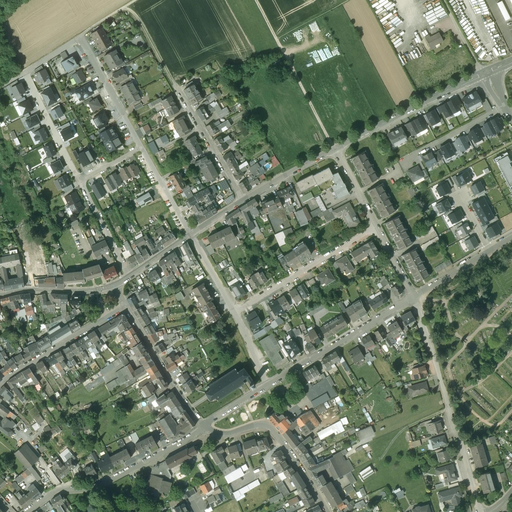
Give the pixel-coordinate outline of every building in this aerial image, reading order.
[(428,11),(441,4),(439,0),(435,0),(429,3),(431,6),(426,8),(428,11)] [(510,18),(502,1),(497,4),(505,21),(510,18)] [(102,28),(91,34),(100,52),(112,45),(111,45),(111,46),(108,42),(109,41),(108,41),(106,37),(107,37),(106,37),(103,33),(104,32),(103,33),(101,29),(102,28)] [(439,33),(430,37),(429,35),(424,38),(431,50),(435,47),(434,46),(443,41),(439,33)] [(411,47),(416,45),(412,37),(407,40),(411,47)] [(495,49),(493,46),(496,45),(493,40),(488,42),(493,54),(496,53),(495,49)] [(116,50),(103,57),(104,57),(106,60),(105,61),(107,63),(110,69),(118,65),(123,63),(123,62),(122,62),(116,51),(116,50)] [(60,54),(63,60),(68,57),(65,52),(60,54)] [(78,65),(73,56),(60,63),(65,72),(78,65)] [(49,78),(45,69),(43,70),(35,74),(34,74),(35,78),(36,81),(37,80),(38,83),(42,82),(44,83),(46,82),(46,80),(49,78)] [(122,70),(113,75),(113,74),(113,75),(118,83),(118,82),(123,79),(127,77),(125,73),(123,73),(122,71),(123,70),(123,69),(122,69),(122,70)] [(76,73),(72,75),(73,76),(77,84),(86,79),(81,71),(76,73)] [(9,85),(11,88),(19,84),(17,80),(9,85)] [(126,85),(121,88),(123,93),(135,87),(132,82),(126,85)] [(19,84),(11,88),(15,97),(21,94),(25,92),(21,83),(19,84)] [(184,90),(189,99),(199,93),(194,84),(184,90)] [(81,89),(76,91),(76,92),(76,93),(79,99),(80,99),(80,100),(81,100),(85,97),(86,97),(87,97),(88,96),(89,95),(92,93),(92,92),(92,91),(91,90),(89,88),(90,88),(90,87),(89,86),(88,85),(87,85),(81,89)] [(79,86),(69,92),(71,95),(76,92),(76,91),(81,89),(79,86)] [(135,87),(123,93),(126,98),(138,92),(135,87)] [(53,95),(50,89),(41,93),(44,99),(53,95)] [(138,92),(126,98),(130,105),(134,103),(135,104),(137,102),(138,101),(138,100),(141,98),(138,92)] [(216,92),(206,98),(207,101),(217,95),(216,92)] [(475,92),(462,99),(469,111),(482,104),(481,101),(475,92)] [(199,93),(189,99),(193,105),(203,100),(199,93)] [(53,95),(44,99),(47,106),(56,101),(53,95)] [(171,96),(162,101),(166,109),(175,104),(171,96)] [(26,101),(24,97),(22,98),(17,101),(19,105),(26,101)] [(93,101),(89,103),(89,104),(93,111),(101,107),(97,99),(93,101)] [(457,106),(454,99),(447,103),(453,113),(459,110),(457,106)] [(486,99),(481,101),(482,104),(486,113),(492,110),(486,99)] [(26,101),(19,105),(18,105),(23,114),(28,112),(33,109),(28,100),(26,101)] [(447,103),(440,106),(443,112),(446,117),(453,114),(453,113),(447,103)] [(175,104),(166,109),(169,116),(178,112),(175,104)] [(203,106),(196,110),(199,116),(206,112),(212,108),(210,105),(208,105),(209,106),(206,108),(207,109),(205,110),(203,106)] [(212,108),(206,112),(207,113),(210,111),(210,113),(215,110),(218,116),(228,110),(227,107),(221,111),(218,105),(212,108)] [(59,107),(50,112),(54,119),(63,115),(59,107)] [(228,110),(218,116),(220,119),(230,113),(228,110)] [(434,110),(426,114),(430,122),(432,125),(439,121),(437,116),(434,110)] [(206,112),(199,116),(202,122),(210,117),(209,115),(208,115),(207,113),(206,112)] [(104,113),(93,119),(98,127),(105,123),(109,121),(108,120),(105,114),(104,114),(104,113)] [(30,118),(26,120),(30,128),(33,126),(38,123),(40,122),(36,115),(30,118)] [(183,116),(170,123),(174,130),(186,124),(183,119),(184,118),(183,116)] [(420,117),(413,121),(419,132),(426,128),(424,124),(420,117)] [(497,117),(490,121),(496,132),(503,128),(502,127),(498,119),(497,117)] [(501,117),(498,119),(502,127),(506,125),(501,117)] [(216,127),(208,132),(211,136),(218,132),(219,133),(222,131),(221,129),(226,126),(228,128),(231,126),(228,120),(216,127)] [(413,121),(406,124),(409,130),(412,135),(419,132),(413,121)] [(490,121),(483,125),(484,126),(488,134),(489,136),(496,132),(490,121)] [(68,123),(61,127),(63,131),(69,128),(71,127),(68,123)] [(213,123),(205,127),(208,132),(216,127),(213,123)] [(174,130),(176,134),(174,135),(176,139),(191,131),(190,129),(189,129),(186,124),(174,130)] [(106,130),(99,134),(99,135),(100,134),(105,142),(104,143),(117,136),(112,127),(106,130)] [(43,128),(41,129),(34,133),(36,136),(34,137),(36,141),(38,140),(40,143),(48,139),(43,128)] [(74,136),(69,128),(63,131),(61,132),(65,141),(74,136)] [(400,128),(394,131),(391,132),(391,133),(387,135),(394,146),(407,140),(400,128)] [(477,128),(469,132),(470,134),(472,139),(474,143),(482,139),(482,138),(478,130),(477,128)] [(166,135),(160,138),(163,143),(168,140),(169,140),(166,135)] [(117,136),(104,143),(109,152),(117,147),(122,145),(117,136)] [(195,136),(185,141),(189,149),(198,144),(195,139),(196,138),(195,136)] [(463,136),(460,137),(457,138),(457,139),(455,140),(455,141),(460,149),(461,151),(469,147),(466,142),(464,137),(463,136)] [(220,137),(213,141),(217,147),(227,141),(225,138),(222,140),(220,137)] [(158,152),(153,141),(148,144),(153,154),(158,152)] [(227,141),(217,147),(220,153),(228,149),(226,145),(229,143),(227,141)] [(448,143),(440,148),(441,149),(443,155),(445,159),(446,158),(447,161),(451,159),(450,156),(454,154),(453,153),(449,145),(448,143)] [(51,144),(44,148),(49,158),(51,157),(56,154),(51,144)] [(198,144),(189,149),(193,156),(202,152),(198,144)] [(89,148),(83,152),(89,162),(92,160),(94,161),(95,160),(95,159),(91,152),(90,148),(89,148)] [(365,151),(349,159),(350,160),(351,159),(358,172),(356,173),(373,164),(371,165),(364,152),(365,151)] [(437,151),(432,154),(436,162),(442,159),(440,156),(437,151)] [(78,155),(77,155),(79,158),(80,160),(83,165),(85,166),(86,165),(86,164),(89,162),(83,152),(78,155)] [(431,152),(422,157),(428,168),(436,163),(436,162),(432,154),(431,152)] [(510,186),(511,185),(511,168),(511,169),(511,168),(511,166),(511,167),(510,165),(511,164),(511,162),(506,152),(503,154),(504,156),(501,157),(500,156),(495,159),(497,162),(496,162),(506,182),(507,181),(510,186)] [(231,153),(223,158),(226,163),(234,159),(237,157),(235,155),(233,157),(231,153)] [(199,160),(194,163),(195,163),(196,166),(199,164),(201,169),(203,168),(211,164),(212,163),(210,159),(208,160),(206,157),(199,160)] [(234,159),(226,163),(230,169),(237,165),(235,161),(238,160),(237,157),(234,159)] [(57,162),(50,165),(54,173),(60,170),(64,168),(59,160),(57,162)] [(134,167),(133,164),(132,165),(130,164),(130,166),(127,168),(132,176),(131,177),(132,177),(138,174),(137,173),(134,167)] [(213,169),(211,164),(203,168),(206,174),(204,174),(208,181),(210,180),(217,176),(214,168),(213,169)] [(373,164),(356,173),(358,172),(365,185),(363,186),(364,186),(379,178),(379,177),(378,178),(371,165),(373,164)] [(237,165),(230,169),(233,174),(240,170),(239,167),(237,165)] [(258,165),(249,170),(251,173),(260,168),(258,165)] [(414,169),(411,170),(411,169),(407,171),(409,175),(410,178),(411,178),(413,182),(423,176),(420,172),(417,166),(413,168),(414,169)] [(126,167),(123,168),(122,168),(121,170),(120,170),(122,173),(125,179),(126,180),(131,177),(132,176),(127,168),(126,167)] [(240,170),(233,174),(236,180),(244,176),(242,172),(245,171),(243,168),(240,170)] [(328,168),(312,176),(316,184),(317,185),(332,177),(333,177),(332,175),(328,168)] [(429,177),(425,169),(420,172),(423,176),(424,180),(429,177)] [(174,173),(169,176),(173,184),(182,179),(179,172),(178,171),(174,173)] [(334,185),(331,186),(338,199),(346,194),(349,193),(345,186),(344,183),(343,183),(337,172),(335,173),(335,174),(332,175),(333,177),(332,177),(332,179),(335,184),(334,184),(334,185)] [(456,177),(459,184),(460,185),(471,180),(467,172),(456,177)] [(115,173),(109,176),(110,177),(115,187),(121,184),(120,181),(116,176),(115,173)] [(63,188),(71,184),(66,174),(58,179),(62,189),(63,188)] [(312,174),(296,183),(300,192),(316,184),(312,176),(312,174)] [(115,187),(110,177),(104,180),(106,184),(110,191),(116,188),(115,187)] [(446,183),(449,188),(453,186),(448,178),(444,180),(446,183)] [(182,179),(173,184),(176,191),(182,188),(186,186),(182,179)] [(225,190),(231,187),(226,179),(220,182),(225,190)] [(246,180),(239,185),(241,189),(248,184),(247,182),(246,180)] [(101,187),(98,182),(91,186),(98,198),(105,194),(101,187)] [(479,182),(470,187),(474,194),(476,193),(483,189),(479,182)] [(446,183),(436,188),(440,196),(450,191),(449,188),(446,183)] [(65,193),(72,190),(74,189),(71,184),(63,188),(65,193)] [(106,184),(101,187),(105,194),(110,192),(110,191),(106,184)] [(248,184),(241,189),(244,193),(251,189),(250,187),(248,184)] [(381,184),(368,191),(375,204),(388,197),(381,184)] [(289,187),(283,190),(288,202),(292,211),(294,210),(289,198),(292,197),(292,196),(293,196),(289,187)] [(184,191),(183,191),(189,201),(191,206),(194,204),(198,202),(194,196),(193,196),(190,191),(189,188),(184,191)] [(224,190),(218,196),(222,199),(227,193),(224,190)] [(283,190),(276,193),(278,196),(280,201),(281,200),(282,201),(284,200),(285,204),(288,202),(283,190)] [(67,196),(65,197),(65,198),(65,197),(68,204),(79,199),(78,199),(75,193),(76,192),(75,192),(74,193),(67,196)] [(152,199),(149,192),(136,199),(140,205),(152,199)] [(310,192),(300,197),(303,203),(313,198),(310,192)] [(198,193),(193,196),(194,196),(198,202),(201,201),(198,193)] [(278,196),(261,203),(263,208),(265,213),(282,206),(280,201),(278,196)] [(326,210),(319,196),(314,198),(322,213),(326,210)] [(388,197),(375,204),(382,217),(395,211),(388,197)] [(472,204),(477,214),(488,208),(483,198),(479,200),(472,204)] [(79,199),(68,204),(70,207),(66,209),(70,215),(73,213),(73,214),(84,208),(79,199)] [(254,199),(246,204),(249,209),(250,208),(253,214),(254,216),(258,214),(256,211),(255,209),(254,209),(253,207),(254,206),(258,204),(254,199)] [(435,205),(439,213),(444,211),(449,208),(451,207),(447,199),(445,200),(437,204),(435,205)] [(349,202),(332,212),(335,217),(342,214),(346,220),(345,220),(348,225),(354,222),(356,226),(360,223),(355,214),(354,215),(348,204),(349,203),(349,202)] [(201,210),(198,211),(194,204),(191,206),(195,213),(197,212),(198,215),(195,216),(199,224),(207,218),(204,214),(203,215),(202,211),(201,210)] [(217,212),(212,204),(208,207),(211,210),(213,214),(217,212)] [(246,204),(238,209),(240,213),(242,217),(247,215),(246,212),(247,212),(246,211),(249,209),(246,204)] [(208,207),(202,211),(203,215),(204,214),(207,218),(213,214),(211,210),(208,207)] [(263,208),(257,210),(260,216),(262,215),(263,219),(267,217),(265,213),(263,208)] [(319,208),(308,213),(306,208),(302,209),(307,221),(311,219),(311,218),(322,213),(319,208)] [(493,217),(488,208),(477,214),(482,223),(489,220),(493,217)] [(238,209),(231,213),(234,218),(240,213),(238,209)] [(302,209),(295,212),(301,226),(308,223),(307,221),(302,209)] [(463,217),(459,209),(448,216),(452,224),(463,217)] [(322,213),(326,221),(335,217),(332,212),(329,213),(327,210),(326,210),(322,213)] [(231,213),(225,217),(230,226),(234,224),(234,225),(237,224),(234,218),(231,213)] [(247,215),(242,217),(245,225),(247,224),(248,226),(250,229),(256,226),(257,226),(255,220),(251,222),(247,215)] [(398,216),(385,223),(392,236),(405,229),(398,216)] [(77,220),(68,224),(70,228),(79,224),(77,220)] [(471,231),(467,223),(456,228),(458,231),(457,231),(459,235),(460,234),(461,237),(471,231)] [(234,225),(234,224),(230,226),(234,235),(237,235),(239,234),(240,233),(238,229),(237,226),(236,227),(234,225)] [(501,231),(497,224),(485,230),(490,238),(491,237),(498,233),(501,231)] [(162,239),(160,236),(166,232),(162,226),(155,231),(159,240),(162,246),(163,248),(166,246),(162,239)] [(230,226),(217,232),(222,243),(235,237),(234,235),(230,226)] [(432,226),(415,235),(418,240),(434,231),(432,226)] [(283,231),(286,240),(294,235),(291,228),(283,231)] [(405,229),(392,236),(399,250),(412,243),(405,229)] [(286,240),(283,231),(274,234),(279,244),(286,240)] [(169,234),(168,235),(167,234),(166,235),(166,236),(164,237),(168,245),(176,239),(172,232),(169,234)] [(217,232),(207,237),(211,244),(212,248),(219,245),(222,243),(217,232)] [(437,236),(421,246),(423,250),(440,241),(437,236)] [(143,237),(138,240),(138,239),(136,240),(137,241),(134,242),(135,244),(137,247),(140,246),(146,242),(143,237)] [(474,237),(464,241),(466,244),(465,245),(466,248),(467,247),(469,250),(478,245),(474,237)] [(91,247),(96,257),(101,254),(110,250),(105,240),(91,247)] [(133,252),(127,241),(124,242),(126,245),(125,245),(128,251),(129,250),(131,253),(133,252)] [(370,241),(369,242),(368,241),(365,243),(366,244),(361,247),(366,255),(366,256),(369,254),(371,258),(379,253),(372,241),(370,241)] [(304,242),(297,246),(298,247),(293,250),(293,251),(299,261),(311,254),(304,242)] [(195,259),(187,243),(182,245),(190,261),(194,259),(195,259)] [(157,246),(154,248),(151,244),(149,246),(148,246),(153,255),(160,250),(157,246)] [(211,244),(205,247),(210,255),(215,252),(212,248),(211,244)] [(145,249),(143,250),(140,246),(137,247),(140,252),(144,260),(150,257),(145,249)] [(361,247),(351,253),(354,258),(356,262),(361,259),(360,258),(366,255),(361,247)] [(409,269),(422,262),(415,248),(402,255),(409,269)] [(41,249),(28,252),(31,265),(28,265),(27,263),(25,264),(29,277),(31,286),(34,287),(39,286),(38,277),(43,277),(43,278),(48,278),(47,274),(48,274),(48,272),(47,272),(44,254),(41,249)] [(10,256),(0,258),(0,267),(5,267),(16,264),(16,269),(21,268),(18,255),(17,250),(9,251),(10,256)] [(177,254),(176,254),(174,251),(169,255),(173,262),(176,267),(181,264),(177,256),(178,256),(177,254)] [(293,251),(284,256),(290,267),(299,261),(293,251)] [(133,257),(128,259),(128,258),(126,260),(128,263),(129,264),(131,268),(138,264),(134,255),(133,252),(131,253),(133,257)] [(140,252),(134,255),(138,264),(144,260),(140,252)] [(101,254),(96,257),(99,264),(100,268),(104,266),(106,266),(101,254)] [(173,262),(169,255),(167,257),(164,258),(168,266),(171,264),(175,271),(178,270),(176,267),(173,262)] [(290,267),(284,256),(279,260),(285,270),(290,267)] [(336,262),(335,262),(339,268),(339,269),(341,273),(345,270),(349,272),(354,269),(346,256),(336,262)] [(169,274),(165,267),(168,266),(164,258),(158,262),(162,269),(165,276),(166,277),(168,280),(170,278),(172,276),(173,275),(172,272),(169,274)] [(449,259),(434,268),(437,273),(452,264),(449,259)] [(186,263),(185,261),(182,263),(186,272),(190,270),(189,267),(186,263)] [(416,282),(429,275),(422,262),(409,269),(416,282)] [(83,271),(63,273),(63,278),(64,284),(85,282),(85,280),(103,274),(102,271),(100,268),(99,264),(83,269),(83,271)] [(105,270),(102,271),(103,274),(106,280),(110,279),(111,279),(113,278),(113,277),(114,277),(118,275),(114,266),(105,270)] [(5,267),(0,267),(0,269),(2,279),(3,286),(9,285),(8,281),(5,267)] [(18,279),(8,281),(9,285),(11,284),(12,289),(24,286),(21,268),(16,269),(18,279)] [(328,269),(316,276),(320,283),(323,281),(326,285),(334,280),(328,269)] [(155,270),(148,274),(152,282),(160,277),(155,270)] [(240,278),(235,270),(232,271),(237,280),(240,278)] [(259,273),(258,271),(254,274),(260,284),(264,282),(264,283),(267,281),(262,271),(259,273)] [(53,272),(49,272),(50,278),(48,278),(43,278),(43,277),(38,277),(39,286),(56,287),(55,277),(54,275),(53,272)] [(260,284),(254,274),(250,276),(251,278),(248,280),(253,289),(257,287),(256,286),(260,284)] [(168,280),(166,277),(165,276),(163,277),(166,282),(168,285),(170,284),(173,283),(170,278),(168,280)] [(61,278),(56,278),(57,287),(64,288),(64,284),(63,278),(61,278)] [(313,278),(308,282),(310,286),(311,287),(316,284),(313,278)] [(2,279),(0,279),(0,288),(4,288),(4,290),(12,289),(11,284),(9,285),(3,286),(2,279)] [(246,293),(239,281),(230,286),(238,297),(239,298),(246,293)] [(307,281),(302,284),(302,285),(303,284),(305,289),(310,286),(308,282),(307,281)] [(203,284),(191,291),(192,290),(195,295),(194,295),(198,302),(199,302),(201,306),(210,301),(212,299),(203,284)] [(305,289),(303,284),(302,285),(299,287),(299,288),(296,290),(301,297),(301,298),(304,297),(305,297),(308,295),(309,293),(308,291),(307,291),(305,289)] [(398,284),(391,288),(396,296),(403,291),(398,284)] [(151,288),(149,289),(148,287),(146,288),(150,295),(152,299),(157,296),(154,290),(153,291),(151,288)] [(139,293),(138,293),(142,301),(145,300),(150,298),(149,296),(146,289),(139,293)] [(296,289),(289,293),(294,301),(301,297),(296,290),(296,289)] [(180,291),(175,295),(178,301),(184,298),(180,291)] [(383,293),(375,298),(380,305),(388,301),(383,293)] [(30,294),(20,295),(21,299),(23,298),(25,305),(25,308),(28,307),(28,304),(27,302),(31,302),(31,301),(32,301),(32,297),(30,297),(30,294)] [(46,302),(45,294),(39,295),(42,309),(49,307),(48,302),(46,302)] [(292,302),(287,294),(284,296),(290,306),(293,304),(292,302)] [(20,295),(8,297),(10,302),(12,307),(14,313),(20,311),(16,300),(20,299),(21,299),(20,295)] [(80,296),(72,296),(72,305),(79,304),(79,307),(80,307),(80,304),(80,296)] [(138,303),(134,296),(127,299),(131,307),(138,303)] [(290,306),(284,296),(278,300),(284,309),(283,308),(289,304),(289,306),(290,306)] [(8,297),(1,299),(2,304),(4,310),(9,309),(9,308),(12,307),(10,302),(8,297)] [(375,298),(371,300),(369,297),(367,299),(373,309),(380,305),(375,298)] [(360,300),(352,305),(351,305),(359,318),(362,316),(362,317),(364,315),(367,313),(364,308),(361,302),(360,299),(360,300)] [(286,313),(278,300),(273,302),(272,301),(268,303),(270,306),(274,308),(272,310),(275,315),(276,314),(277,316),(280,314),(283,315),(286,313)] [(201,306),(199,307),(201,312),(202,312),(203,311),(206,311),(207,314),(215,309),(210,301),(201,306)] [(340,301),(337,303),(343,312),(346,311),(345,309),(340,301)] [(323,302),(308,311),(310,316),(326,307),(323,302)] [(351,305),(345,309),(346,311),(353,322),(359,318),(351,305)] [(28,307),(25,308),(25,309),(27,315),(33,313),(32,308),(32,306),(28,307)] [(140,308),(133,311),(138,318),(145,315),(149,314),(147,310),(143,312),(141,308),(140,308)] [(215,309),(207,314),(208,316),(208,318),(206,319),(206,320),(208,324),(220,317),(215,309)] [(20,311),(14,313),(17,318),(19,323),(23,322),(26,321),(24,315),(21,316),(20,311)] [(262,323),(255,311),(249,315),(250,316),(247,318),(253,328),(262,323)] [(410,311),(401,316),(403,321),(405,325),(410,322),(411,323),(415,321),(415,320),(410,311)] [(122,314),(114,319),(118,325),(127,319),(124,315),(122,314)] [(145,315),(138,318),(141,323),(148,319),(145,315)] [(337,318),(324,326),(323,326),(320,328),(326,338),(347,325),(341,315),(336,318),(337,318)] [(64,317),(62,318),(62,319),(50,324),(45,325),(46,329),(47,332),(59,325),(62,329),(68,325),(68,324),(64,317)] [(148,319),(141,323),(142,326),(146,324),(147,326),(150,324),(149,322),(150,322),(154,321),(153,320),(154,320),(153,317),(148,319)] [(77,319),(68,324),(68,325),(72,333),(81,327),(77,319)] [(114,319),(98,329),(102,335),(108,331),(113,328),(117,326),(118,325),(114,319)] [(118,325),(117,326),(121,333),(131,326),(127,319),(118,325)] [(396,321),(391,324),(390,323),(386,325),(387,327),(394,338),(394,337),(395,338),(399,335),(400,334),(398,331),(401,330),(399,327),(402,325),(401,322),(400,322),(397,323),(396,321)] [(147,326),(143,328),(147,335),(156,332),(152,324),(151,325),(150,324),(147,326)] [(272,324),(254,334),(257,339),(274,329),(272,324)] [(59,325),(47,332),(48,335),(52,345),(72,333),(68,325),(62,329),(59,325)] [(132,328),(126,331),(127,334),(129,337),(135,333),(132,328)] [(381,328),(374,332),(379,340),(385,337),(386,336),(385,335),(381,328)] [(102,335),(98,329),(95,330),(102,338),(104,342),(107,341),(102,335)] [(295,330),(292,331),(295,337),(301,334),(299,329),(295,330)] [(292,331),(292,330),(291,330),(287,332),(291,338),(292,340),(292,339),(294,343),(295,342),(297,341),(295,337),(292,331)] [(307,334),(306,330),(303,331),(302,331),(306,340),(303,342),(304,344),(306,348),(305,348),(306,351),(307,350),(309,353),(316,349),(313,346),(311,342),(307,334)] [(313,330),(307,334),(311,342),(313,346),(320,341),(316,334),(313,330)] [(94,331),(88,335),(95,347),(97,350),(101,348),(99,344),(98,344),(97,342),(95,341),(99,339),(94,331)] [(156,332),(147,335),(152,344),(156,342),(156,341),(158,339),(157,336),(162,335),(162,333),(161,331),(158,332),(156,332)] [(127,334),(124,336),(123,333),(119,336),(123,342),(126,340),(127,342),(130,339),(129,337),(127,334)] [(135,333),(129,337),(130,339),(127,342),(131,348),(132,347),(141,342),(135,333)] [(174,333),(168,335),(169,338),(161,340),(161,343),(171,339),(176,337),(174,333)] [(36,342),(41,351),(52,345),(48,335),(36,342)] [(95,347),(88,335),(81,339),(86,347),(91,344),(91,345),(91,346),(92,348),(95,347)] [(369,335),(361,340),(366,348),(370,346),(369,344),(373,342),(369,335)] [(274,346),(268,336),(259,341),(276,369),(289,361),(278,344),(274,346)] [(104,342),(102,338),(99,340),(103,345),(102,345),(105,349),(107,347),(105,343),(104,342)] [(294,343),(292,339),(292,340),(291,338),(287,341),(288,342),(282,345),(290,358),(296,355),(297,356),(301,354),(300,352),(298,349),(299,348),(295,342),(294,343)] [(388,341),(387,342),(390,347),(395,343),(392,338),(391,339),(388,341)] [(81,339),(75,343),(81,353),(83,352),(82,349),(86,347),(81,339)] [(161,343),(154,347),(158,354),(165,349),(163,345),(172,342),(171,339),(161,343)] [(7,341),(4,342),(11,354),(14,352),(7,341)] [(28,346),(27,346),(30,351),(32,357),(41,351),(36,342),(33,344),(29,346),(28,346)] [(141,342),(132,347),(139,359),(139,358),(148,353),(141,342)] [(16,345),(15,343),(13,344),(15,348),(14,348),(19,356),(21,354),(20,353),(16,345)] [(81,353),(75,343),(70,345),(75,354),(77,352),(79,355),(81,353)] [(79,367),(71,356),(75,354),(70,345),(62,350),(76,369),(79,367)] [(358,347),(348,353),(355,363),(354,362),(360,359),(360,360),(364,357),(363,356),(358,347)] [(26,353),(25,350),(22,352),(20,353),(21,354),(25,361),(32,357),(30,351),(26,353)] [(60,351),(53,355),(62,368),(66,365),(62,359),(64,358),(60,351)] [(335,351),(329,355),(334,363),(340,359),(335,351)] [(148,353),(139,358),(141,361),(139,362),(142,367),(134,371),(136,375),(138,373),(154,364),(152,360),(150,357),(150,358),(148,353)] [(172,353),(165,358),(169,364),(179,357),(182,355),(181,353),(175,356),(172,353)] [(53,355),(47,358),(51,365),(52,366),(53,365),(52,365),(56,363),(55,365),(60,371),(63,369),(62,368),(53,355)] [(123,356),(99,371),(102,375),(122,362),(124,367),(129,364),(127,361),(124,355),(123,356)] [(329,355),(322,360),(323,362),(322,363),(323,364),(322,364),(326,371),(335,366),(334,363),(329,355)] [(7,357),(5,359),(7,362),(12,369),(18,365),(21,363),(17,357),(14,359),(13,358),(12,358),(11,359),(9,361),(8,360),(7,357)] [(169,364),(166,366),(169,371),(181,363),(180,362),(182,361),(181,360),(179,357),(169,364)] [(4,364),(5,366),(3,368),(4,369),(1,371),(4,375),(12,369),(7,362),(5,359),(4,358),(1,360),(4,364)] [(47,369),(42,361),(36,364),(42,373),(45,371),(44,370),(47,369)] [(129,364),(124,367),(126,370),(125,371),(125,372),(127,371),(129,374),(124,377),(120,370),(115,373),(118,378),(119,377),(122,383),(130,378),(133,376),(136,375),(134,371),(129,364)] [(154,364),(138,373),(140,376),(148,372),(150,375),(158,370),(154,364)] [(315,365),(312,367),(311,367),(308,369),(313,377),(319,373),(315,365)] [(414,369),(412,369),(414,374),(412,375),(413,379),(427,375),(424,365),(422,366),(414,369)] [(238,371),(237,371),(235,368),(235,369),(232,370),(231,370),(232,371),(229,373),(228,372),(228,373),(225,375),(225,374),(225,375),(222,377),(221,377),(219,379),(218,379),(215,381),(214,381),(215,382),(212,384),(212,383),(211,383),(211,384),(208,386),(208,385),(208,386),(205,388),(207,391),(205,392),(204,393),(205,393),(210,400),(210,401),(210,400),(215,397),(217,400),(218,400),(217,400),(220,398),(221,398),(221,397),(224,396),(224,395),(230,391),(231,392),(231,391),(234,389),(237,387),(241,385),(241,384),(244,382),(244,383),(247,381),(252,387),(255,385),(253,382),(244,367),(238,371)] [(29,368),(22,372),(28,381),(31,385),(35,383),(36,384),(39,382),(34,375),(29,368)] [(308,369),(305,370),(306,371),(302,373),(307,380),(313,377),(308,369)] [(158,370),(150,375),(151,378),(150,378),(148,379),(149,382),(150,382),(161,375),(158,370)] [(22,372),(15,376),(18,381),(21,385),(28,381),(22,372)] [(202,372),(193,377),(195,380),(204,375),(202,372)] [(186,373),(178,378),(182,385),(190,379),(186,373)] [(168,386),(161,375),(150,382),(152,386),(155,384),(155,383),(157,382),(161,387),(160,389),(161,390),(168,386)] [(15,376),(12,378),(7,382),(11,388),(16,384),(15,383),(18,381),(15,376)] [(148,379),(138,385),(138,386),(140,386),(140,387),(149,382),(148,379)] [(190,379),(182,385),(187,392),(196,387),(194,385),(195,384),(194,382),(193,382),(190,379)] [(149,382),(142,387),(144,390),(145,389),(148,395),(147,396),(156,391),(152,386),(150,382),(149,382)] [(426,382),(408,387),(411,396),(428,391),(426,382)] [(290,383),(280,388),(282,392),(292,388),(290,383)] [(8,390),(4,386),(0,389),(0,393),(4,396),(6,393),(8,390)] [(156,399),(155,400),(159,405),(166,401),(174,396),(172,393),(171,392),(165,396),(163,394),(156,399)] [(154,394),(147,399),(150,404),(155,400),(156,399),(154,394)] [(174,396),(166,401),(159,405),(161,408),(166,404),(168,407),(170,406),(172,409),(180,403),(174,396)] [(321,413),(331,407),(328,401),(318,407),(321,413)] [(172,409),(171,409),(172,411),(169,413),(170,414),(173,419),(181,413),(185,411),(180,403),(172,409)] [(10,411),(0,404),(0,410),(6,415),(10,411)] [(195,425),(185,411),(181,413),(185,420),(182,422),(177,426),(180,428),(184,433),(195,425)] [(319,424),(310,411),(304,413),(315,428),(319,424)] [(279,416),(275,412),(269,416),(268,418),(274,425),(278,422),(278,423),(285,417),(283,414),(281,414),(279,416)] [(181,413),(173,419),(175,422),(180,419),(182,422),(185,420),(181,413)] [(315,428),(304,413),(303,414),(300,415),(295,420),(298,423),(306,434),(315,428)] [(170,414),(158,421),(166,435),(167,437),(180,428),(177,426),(175,422),(173,419),(170,414)] [(7,416),(1,423),(10,430),(15,424),(9,418),(8,417),(7,416)] [(285,417),(278,423),(278,422),(274,425),(282,434),(287,429),(287,428),(295,420),(292,416),(289,420),(286,416),(285,417)] [(295,420),(287,428),(287,429),(287,428),(290,431),(298,423),(295,420)] [(432,423),(428,424),(431,433),(442,429),(440,420),(432,423)] [(1,423),(0,421),(0,429),(8,436),(12,431),(10,430),(1,423)] [(342,421),(318,431),(321,439),(336,433),(336,434),(346,430),(342,421)] [(36,430),(41,427),(37,422),(32,425),(36,430)] [(152,423),(147,426),(151,432),(155,429),(152,423)] [(370,426),(355,432),(359,441),(374,433),(370,426)] [(180,428),(167,437),(168,437),(170,442),(185,434),(184,433),(180,428)] [(295,438),(290,431),(287,428),(287,429),(282,434),(293,448),(301,443),(304,440),(303,439),(301,438),(299,440),(297,437),(295,438)] [(136,432),(131,435),(135,444),(140,441),(136,432)] [(140,441),(135,444),(140,453),(157,444),(152,435),(140,441)] [(443,435),(430,439),(433,448),(446,444),(445,439),(444,439),(443,435)] [(494,436),(488,438),(490,444),(496,443),(494,436)] [(266,437),(255,441),(258,451),(269,447),(266,437)] [(304,440),(301,443),(303,445),(311,439),(310,438),(309,439),(310,437),(309,437),(308,438),(308,437),(304,440)] [(121,438),(116,441),(121,451),(126,448),(121,438)] [(255,439),(243,443),(247,456),(251,455),(251,453),(258,451),(255,441),(255,439)] [(301,443),(293,448),(299,455),(307,451),(303,445),(301,443)] [(481,443),(470,447),(476,467),(489,464),(485,452),(484,452),(481,443)] [(307,451),(299,455),(303,461),(311,457),(313,456),(311,453),(321,447),(320,446),(319,444),(315,446),(307,451)] [(180,452),(177,453),(176,453),(176,454),(173,455),(172,455),(173,455),(170,457),(169,457),(166,459),(166,458),(166,459),(165,459),(165,460),(165,461),(166,460),(166,461),(169,467),(169,468),(170,468),(171,468),(171,467),(174,466),(175,466),(174,466),(177,464),(178,464),(181,462),(181,463),(181,462),(184,460),(184,461),(185,460),(188,459),(188,458),(191,457),(192,457),(192,456),(192,455),(194,454),(195,454),(195,453),(197,452),(197,453),(198,452),(197,452),(198,450),(199,449),(198,446),(196,446),(194,446),(194,445),(193,445),(193,446),(192,447),(191,446),(191,447),(188,448),(187,448),(187,447),(186,448),(184,450),(183,449),(183,450),(180,451),(179,451),(180,452)] [(236,445),(228,448),(231,459),(240,456),(236,445)] [(35,462),(22,446),(14,452),(25,466),(27,469),(35,462)] [(221,446),(211,453),(214,458),(217,464),(222,461),(224,460),(220,453),(224,451),(221,446)] [(121,451),(109,457),(114,465),(114,466),(131,457),(126,448),(121,451)] [(280,450),(278,452),(277,451),(273,454),(273,455),(271,456),(274,461),(275,460),(277,463),(283,459),(285,458),(280,450)] [(437,453),(439,462),(451,458),(448,450),(437,453)] [(333,455),(333,457),(343,475),(345,474),(347,473),(350,471),(342,454),(340,451),(333,455)] [(98,460),(93,452),(90,454),(94,462),(98,460)] [(108,453),(101,456),(102,459),(102,460),(98,462),(102,471),(107,469),(107,470),(112,467),(112,466),(114,465),(109,457),(108,453)] [(71,458),(68,461),(65,457),(62,459),(65,463),(71,470),(77,465),(71,458)] [(311,457),(303,461),(307,468),(324,461),(322,457),(313,461),(311,457)] [(333,457),(325,460),(328,466),(334,479),(343,475),(333,457)] [(65,463),(64,461),(61,463),(58,459),(56,460),(60,467),(66,474),(71,470),(65,463)] [(277,463),(273,466),(278,473),(289,467),(283,459),(277,463)] [(60,467),(56,460),(53,462),(58,469),(55,472),(60,479),(66,474),(60,467)] [(324,461),(307,468),(313,479),(317,476),(314,471),(328,466),(325,460),(324,461)] [(166,461),(153,468),(151,474),(150,474),(146,485),(155,487),(153,494),(156,499),(158,497),(159,492),(158,492),(159,490),(167,493),(171,482),(169,482),(171,476),(167,469),(170,468),(169,468),(169,467),(166,461)] [(222,461),(217,464),(222,471),(226,468),(222,461)] [(226,468),(222,471),(225,476),(236,470),(233,464),(226,468)] [(92,465),(84,469),(88,477),(94,474),(94,475),(97,473),(92,465)] [(369,465),(359,473),(363,479),(374,472),(369,465)] [(451,465),(434,470),(436,475),(442,473),(444,479),(445,478),(446,482),(448,482),(456,479),(454,472),(453,473),(451,465)] [(289,467),(278,473),(283,480),(290,476),(289,475),(295,472),(291,466),(289,467)] [(236,470),(225,476),(229,483),(245,474),(241,467),(236,470)] [(24,471),(14,478),(18,483),(30,473),(27,469),(24,471)] [(295,472),(289,475),(290,476),(298,489),(305,486),(305,485),(296,471),(295,472)] [(356,481),(350,471),(347,473),(345,474),(351,484),(356,481)] [(490,472),(478,475),(484,493),(495,489),(490,472)] [(273,476),(273,477),(277,485),(282,482),(277,474),(273,476)] [(317,476),(313,479),(318,488),(320,486),(327,483),(322,474),(317,476)] [(254,481),(247,485),(249,490),(257,486),(254,481)] [(342,501),(330,481),(327,483),(320,486),(332,507),(336,505),(342,501)] [(13,484),(11,486),(16,490),(20,493),(21,495),(23,493),(14,482),(13,484)] [(208,482),(200,486),(204,493),(205,493),(212,489),(208,482)] [(351,484),(343,488),(346,493),(354,489),(351,484)] [(32,489),(25,496),(23,493),(21,495),(28,505),(41,495),(34,485),(31,487),(32,489)] [(247,485),(239,490),(241,495),(249,490),(247,485)] [(298,489),(297,490),(299,493),(300,492),(304,499),(311,495),(305,486),(298,489)] [(285,490),(282,492),(280,493),(282,497),(288,495),(296,491),(294,488),(293,487),(285,491),(285,490)] [(459,487),(449,490),(449,491),(438,494),(440,500),(451,497),(456,511),(463,509),(459,496),(462,495),(459,487)] [(405,489),(402,491),(401,488),(394,491),(396,496),(406,493),(405,489)] [(21,495),(20,493),(16,490),(14,492),(20,499),(18,501),(24,508),(28,505),(21,495)] [(280,493),(269,499),(271,503),(282,497),(280,493)] [(60,494),(55,497),(59,503),(64,500),(65,499),(63,497),(62,497),(60,494)] [(213,496),(211,497),(209,497),(207,498),(212,507),(218,504),(221,502),(220,500),(220,499),(221,499),(219,495),(218,495),(217,494),(213,496)] [(304,499),(300,501),(299,501),(295,503),(297,507),(304,504),(305,507),(314,503),(311,495),(304,499)] [(59,503),(55,497),(51,500),(53,504),(51,504),(53,507),(54,506),(59,503)] [(342,501),(336,505),(339,509),(337,510),(338,511),(340,511),(342,511),(340,509),(346,505),(347,507),(351,505),(350,502),(348,503),(344,505),(342,501)] [(65,511),(64,510),(59,503),(54,506),(55,508),(57,507),(59,511),(65,511)] [(183,503),(181,505),(173,509),(174,511),(187,511),(186,509),(183,503)]
